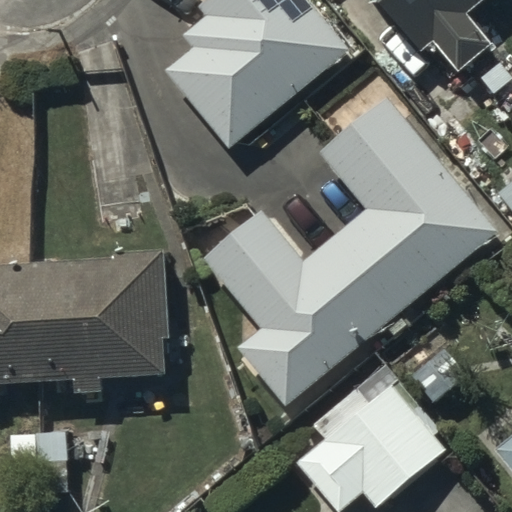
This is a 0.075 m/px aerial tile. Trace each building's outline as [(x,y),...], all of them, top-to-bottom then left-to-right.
[(229,144),(348,47),(309,0),(204,0),(200,4),(208,12),(184,32),(195,46),(167,69),(229,144)] [(468,10),(480,0),(382,0),(422,48),(435,38),(460,68),(493,41),(468,10)] [(399,313),(499,229),(385,94),(321,148),(369,205),(303,261),(261,210),(205,257),(262,325),(239,345),(290,405),(386,324),(394,333),(407,322),(399,313)] [(157,174),(124,183),(137,236),(171,227),(157,174)] [(165,373),(163,248),(119,248),(119,263),(0,264),(0,393),(1,393),(1,378),(75,377),(75,391),(101,390),(101,374),(165,373)] [(436,456),(445,448),(433,433),(440,428),(425,410),(416,418),(391,387),(299,462),(339,511),(365,490),(377,505),(390,494),(393,497),(440,460),(436,456)] [(66,431),(12,431),(12,461),(39,460),(39,491),(66,491),(66,431)] [(511,432),(496,445),(511,464),(511,432)]
